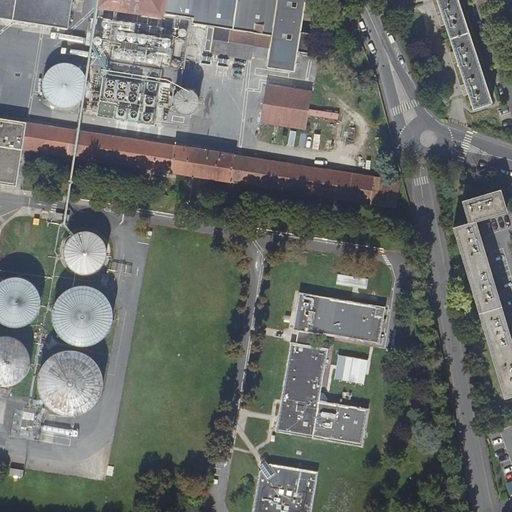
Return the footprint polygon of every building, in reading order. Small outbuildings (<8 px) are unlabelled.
[(88,0),(25,0),(20,29),(82,40),(88,0)] [(222,29),(264,36),(271,37),(272,29),(283,30),(287,0),(102,0),(101,6),(193,20),(193,23),(196,25),(217,28),(216,32),(222,32),(222,29)] [(492,104),(457,0),(432,0),(441,25),(445,24),(455,54),(451,55),(464,94),(468,92),(474,110),(492,104)] [(342,21),(365,72),(372,68),(375,67),(371,59),(368,60),(350,18),(342,21)] [(271,37),(264,36),(263,43),(276,45),(277,38),(271,37)] [(68,109),(72,108),(77,106),(81,104),(84,100),(86,96),(88,91),(88,87),(88,82),(86,77),(84,73),(81,70),(77,67),(72,65),(68,64),(63,64),(58,65),(54,67),(50,69),(47,73),(44,77),(43,82),(42,86),(43,91),(44,96),(47,100),(50,104),(54,106),(58,108),(63,109),(68,109)] [(261,122),(305,130),(311,94),(292,90),(294,80),(270,76),(265,78),(264,86),(268,86),(261,122)] [(380,101),(315,90),(308,134),(382,146),(384,135),(375,134),(380,101)] [(187,116),(189,116),(191,115),(194,114),(195,113),(197,111),(198,109),(199,106),(199,104),(199,102),(198,99),(197,97),(195,95),(194,94),(192,93),(189,92),(187,91),(185,91),(182,92),(180,93),(178,94),(176,96),(175,98),(174,100),(174,103),(174,105),(174,107),(175,110),(176,112),(178,113),(180,115),(182,116),(184,116),(187,116)] [(21,150),(370,205),(374,178),(0,118),(0,183),(15,186),(21,150)] [(380,179),(374,178),(370,205),(376,206),(380,179)] [(380,179),(376,206),(395,209),(399,182),(380,179)] [(451,231),(502,401),(511,397),(511,353),(473,225),(479,223),(505,215),(499,193),(461,205),(467,226),(451,231)] [(27,268),(32,267),(37,265),(41,262),(45,258),(47,253),(49,248),(50,243),(49,238),(47,233),(45,228),(41,225),(37,221),(32,219),(27,218),(22,218),(17,219),(12,221),(8,224),(4,228),(2,233),(0,238),(0,247),(0,248),(2,253),(4,258),(8,262),(12,265),(17,267),(22,268),(27,268)] [(87,279),(92,278),(97,276),(101,273),(105,269),(108,264),(109,259),(110,254),(109,249),(108,244),(105,239),(102,236),(97,232),(93,230),(87,229),(82,229),(77,230),(72,232),(68,235),(65,239),(62,244),(60,249),(60,254),(60,259),(62,264),(64,269),(68,273),(72,276),(77,278),(82,279),(87,279)] [(511,282),(507,270),(500,273),(511,302),(511,282)] [(17,328),(22,327),(27,325),(31,322),(35,318),(38,314),(39,309),(40,303),(39,298),(38,293),(35,289),(32,285),(27,282),(23,280),(18,278),(12,278),(7,279),(2,282),(0,283),(0,323),(2,325),(7,327),(12,328),(17,328)] [(100,340),(106,332),(108,326),(109,319),(107,311),(105,305),(100,298),(96,294),(90,291),(84,290),(78,289),(72,290),(66,292),(60,295),(54,301),(51,307),(49,313),(49,319),(50,329),(55,338),(63,345),(73,349),(83,349),(93,345),(100,340)] [(293,344),(279,433),(365,447),(371,409),(321,401),(329,350),(315,348),(317,335),(381,346),(387,308),(302,294),(296,331),(300,332),(298,345),(293,344)] [(7,389),(12,388),(17,385),(21,382),(25,379),(27,374),(29,369),(30,364),(29,359),(28,354),(25,349),(21,345),(17,342),(12,340),(7,339),(2,339),(0,339),(0,388),(2,389),(7,389)] [(100,384),(100,377),(96,367),(88,358),(78,353),(72,352),(65,352),(55,355),(46,361),(39,370),(37,376),(37,383),(37,390),(39,396),(42,402),(47,407),(52,411),(58,414),(65,415),(71,415),(78,414),(84,411),(90,407),(94,402),(97,397),(99,390),(100,384)] [(316,511),(323,472),(273,465),(264,472),(257,511),(316,511)]
